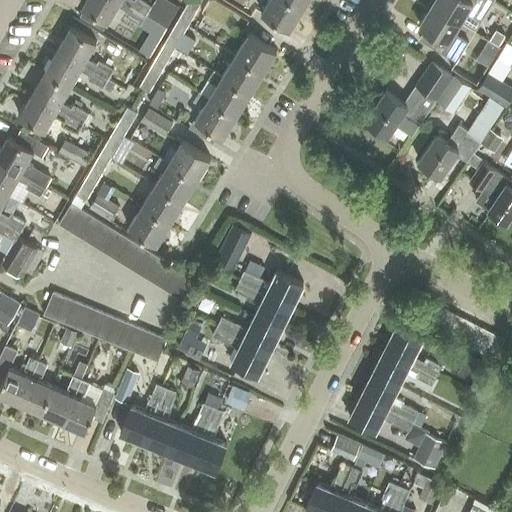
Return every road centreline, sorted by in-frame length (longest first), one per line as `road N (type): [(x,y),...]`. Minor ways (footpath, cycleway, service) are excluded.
road 1 (residential): [(391,253),(292,180),(286,165),(292,131),(375,0)]
road 2 (residential): [(262,511),(391,253)]
road 3 (residential): [(141,511),(0,451)]
road 4 (residential): [(391,253),(480,295),(511,293)]
